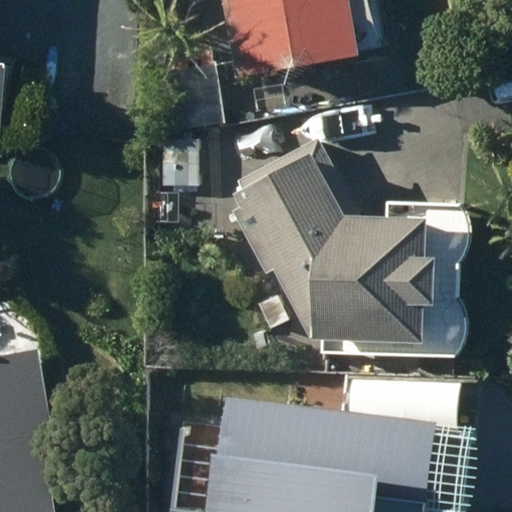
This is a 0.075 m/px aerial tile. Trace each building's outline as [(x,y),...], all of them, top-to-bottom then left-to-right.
[(0,0),(0,119),(26,122),(30,59),(14,58),(17,0),(0,0)] [(251,0),(262,67),(389,47),(381,0),(251,0)] [(207,65),(171,65),(173,119),(209,118),(207,65)] [(264,185),(271,197),(256,206),(292,266),(303,260),(343,326),(454,332),(456,291),(466,292),(468,249),(453,248),(455,211),(374,207),(335,142),(264,185)] [(0,354),(0,511),(72,511),(57,427),(67,425),(53,345),(0,354)] [(260,390),(246,511),(458,511),(468,422),(473,422),(478,377),(366,366),(363,401),(260,390)]
